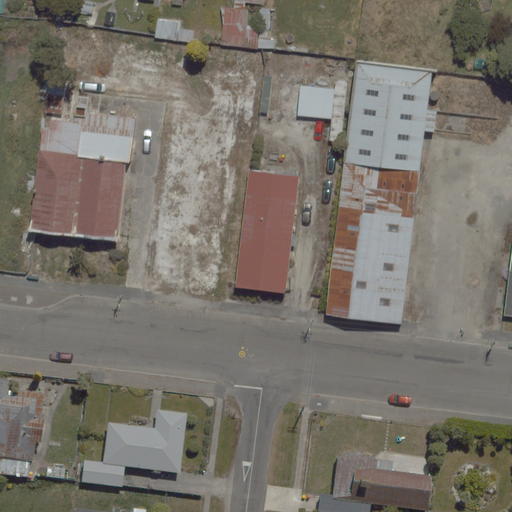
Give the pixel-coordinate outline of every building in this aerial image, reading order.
[(249,1),(268,3),(268,0),(234,0),(234,6),(220,5),(217,44),(251,47),(252,34),(259,35),(260,25),(247,24),(249,1)] [(199,18),(158,14),(155,36),(197,41),(199,18)] [(430,102),(351,92),(339,180),(347,181),(418,191),(430,102)] [(492,98),(455,92),(453,107),(490,112),(492,98)] [(131,163),(38,150),(25,246),(118,258),(131,163)] [(418,191),(347,181),(327,330),(397,340),(418,191)] [(300,199),(245,192),(230,306),(285,313),(300,199)] [(511,247),(508,247),(495,344),(511,346),(511,247)] [(33,382),(0,377),(0,474),(33,480),(45,397),(31,395),(33,382)] [(103,451),(84,450),(83,486),(125,487),(125,471),(178,473),(180,414),(156,413),(156,429),(104,427),(103,451)] [(342,451),(336,498),(427,509),(432,462),(342,451)]
